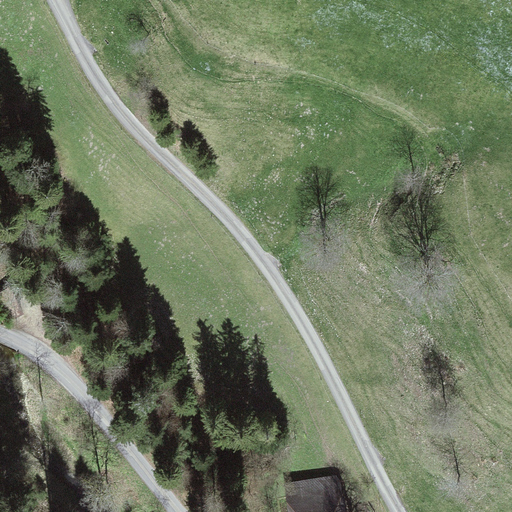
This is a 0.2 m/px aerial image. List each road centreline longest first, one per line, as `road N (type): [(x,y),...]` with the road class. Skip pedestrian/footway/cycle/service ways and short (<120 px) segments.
road 1 (track): [(57,0),(107,95),(233,223),(276,280),(397,511)]
road 2 (unclassified): [(0,334),(71,381),(175,511)]
